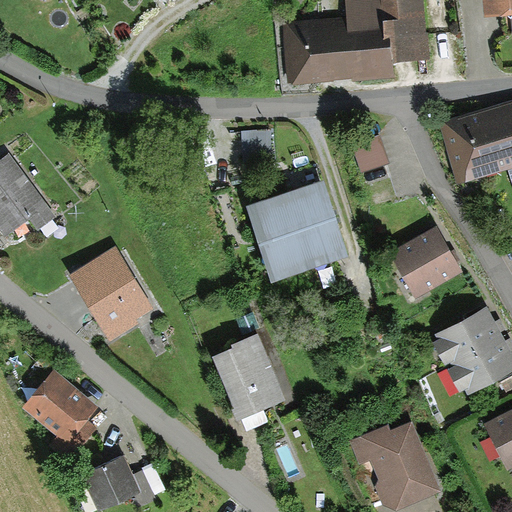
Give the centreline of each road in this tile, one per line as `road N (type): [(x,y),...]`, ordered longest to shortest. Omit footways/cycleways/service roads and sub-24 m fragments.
road 1 (residential): [(0,56),(49,82),(146,106),(406,95)]
road 2 (residential): [(0,290),(268,511)]
road 3 (residential): [(511,292),(439,181),(406,95)]
